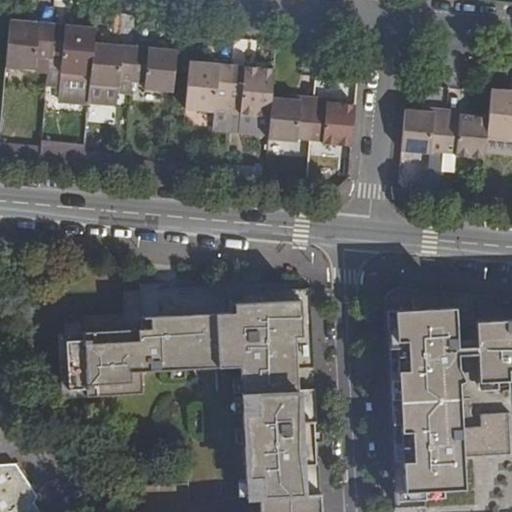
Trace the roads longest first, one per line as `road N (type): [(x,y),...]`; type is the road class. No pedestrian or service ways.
road 1 (tertiary): [(0,201),(342,232)]
road 2 (residential): [(342,232),(357,511)]
road 3 (residential): [(367,234),(388,16)]
road 4 (residential): [(388,16),(221,0)]
road 5 (tertiary): [(367,234),(511,247)]
road 6 (residential): [(511,27),(388,16)]
